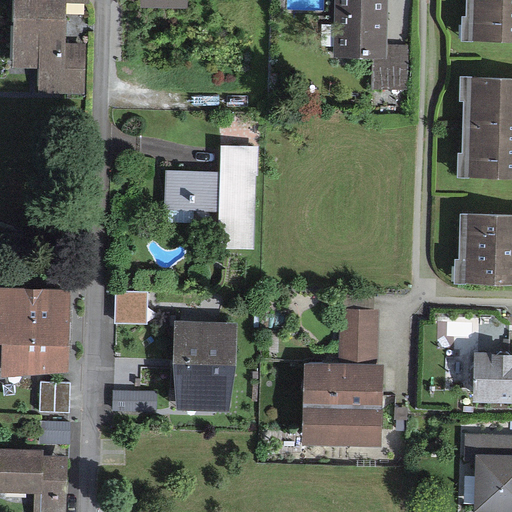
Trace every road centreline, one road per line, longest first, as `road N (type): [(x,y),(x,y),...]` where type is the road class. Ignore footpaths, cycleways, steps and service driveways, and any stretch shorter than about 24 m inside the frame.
road 1 (residential): [(105,0),(88,511)]
road 2 (residential): [(511,306),(449,301),(427,289),(421,259),(431,0)]
